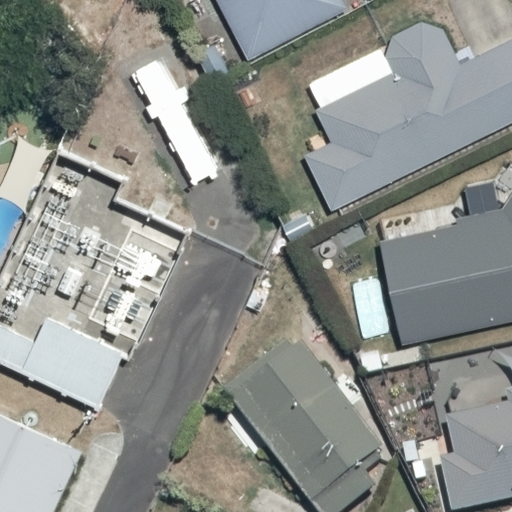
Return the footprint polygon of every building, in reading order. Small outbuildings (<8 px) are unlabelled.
[(234,0),(263,60),(359,13),(352,0),(234,0)] [(399,31),(395,57),(377,47),(326,73),(326,106),(341,139),(317,150),(347,208),(511,124),(511,29),(465,54),(451,26),(424,17),(399,31)] [(511,207),(508,212),(393,233),(413,342),(511,323),(511,207)] [(0,318),(0,353),(107,412),(140,350),(61,307),(42,341),(0,318)] [(346,511),(411,462),(313,334),(236,393),(327,511),(346,511)] [(511,350),(473,360),(478,381),(450,388),(465,451),(450,455),(463,511),(467,511),(511,501),(511,350)] [(0,511),(59,511),(89,445),(0,405),(0,511)]
